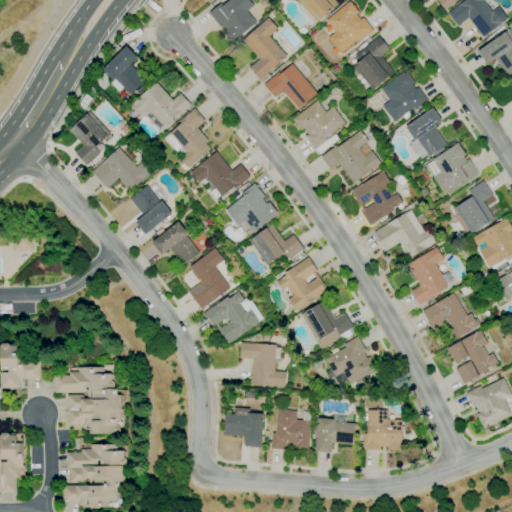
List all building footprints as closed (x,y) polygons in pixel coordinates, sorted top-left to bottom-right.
[(231,41),(223,32),(226,29),(221,24),(219,26),(208,13),(220,3),(223,6),(229,0),(249,0),(254,5),(246,12),(252,18),(260,11),(263,15),(255,22),(256,23),(236,40),(235,38),(231,41)] [(317,23),(302,5),(298,1),(297,0),(334,0),(338,4),(334,8),(333,7),(330,10),(329,10),(320,18),(321,19),(317,23)] [(456,0),(445,10),(436,0),(456,0)] [(483,37),(467,18),(457,26),(447,13),(458,4),(459,5),(465,0),(482,0),(492,12),(497,8),(505,19),(483,37)] [(340,53),(328,38),(329,37),(327,34),(333,30),(326,20),(349,1),(358,12),(356,14),(360,19),(363,17),(373,30),(360,40),(358,38),(340,53)] [(259,80),(249,68),(259,59),(242,40),(267,17),(277,28),(269,36),(286,55),(259,80)] [(511,72),(506,77),(493,58),(487,62),(479,50),(510,29),(511,33),(511,72)] [(372,89),(368,84),(368,85),(366,87),(364,86),(363,85),(363,83),(365,82),(366,81),(363,78),(362,80),(360,80),(358,79),(358,77),(359,76),(360,75),(352,66),(354,65),(350,63),(352,58),(357,60),(358,59),(354,56),(378,36),(390,48),(380,56),(393,71),(377,84),(377,85),(372,89)] [(130,95),(115,79),(113,81),(102,69),(127,46),(137,57),(130,64),(145,80),(130,95)] [(297,110),(281,91),(274,97),(263,85),(279,72),(281,74),(292,64),(317,93),(297,110)] [(334,74),(331,71),(336,66),(339,70),(334,74)] [(393,122),(382,106),(389,100),(381,88),(405,70),(414,82),(411,84),(415,89),(418,87),(427,101),(414,110),(413,108),(393,122)] [(159,130),(146,115),(149,112),(146,109),(139,115),(130,104),(156,81),(172,100),(180,93),(191,105),(176,118),(174,117),(163,127),(162,126),(159,130)] [(320,154),(316,149),(315,149),(305,136),(307,134),(304,129),(301,131),(292,119),(316,101),(325,112),(332,107),(344,122),(325,137),(331,145),(320,154)] [(184,170),(179,165),(182,162),(179,158),(180,156),(179,153),(167,137),(170,134),(169,133),(179,126),(181,124),(178,122),(194,108),(204,121),(196,128),(208,141),(205,144),(210,149),(187,168),(187,167),(184,170)] [(428,157),(423,149),(417,153),(409,142),(413,139),(405,127),(410,124),(409,123),(411,122),(433,108),(442,121),(434,126),(446,145),(428,157)] [(86,165),(75,153),(83,146),(68,130),(74,124),(72,122),(80,115),(82,117),(89,111),(110,133),(107,136),(94,148),(99,154),(86,165)] [(353,183),(338,164),(330,170),(320,157),(337,145),(338,147),(361,130),(369,141),(365,143),(372,152),(373,151),(381,162),(353,183)] [(438,195),(435,189),(438,187),(432,177),(434,176),(426,164),(432,160),(432,159),(459,142),(467,154),(462,156),(466,163),(469,161),(478,174),(465,183),(463,181),(443,194),(442,192),(438,195)] [(131,190),(129,188),(128,190),(120,181),(121,180),(119,177),(107,188),(92,172),(119,147),(120,148),(124,144),(131,153),(127,156),(136,166),(143,160),(153,171),(131,190)] [(215,199),(209,192),(214,188),(205,177),(198,183),(189,172),(216,151),(231,171),(241,164),(250,176),(233,189),(232,188),(221,197),(220,195),(215,199)] [(369,226),(360,211),(362,210),(350,191),(366,182),(383,171),(392,185),(387,188),(392,196),(397,193),(403,202),(399,205),(400,206),(369,226)] [(470,233),(454,208),(458,205),(457,204),(471,196),(467,191),(483,181),(492,195),(483,201),(494,217),(476,229),(470,233)] [(253,232),(244,220),(237,226),(225,211),(244,196),(241,193),(254,183),(264,196),(262,198),(266,204),(269,202),(277,213),(274,215),(253,232)] [(145,234),(135,222),(143,216),(129,199),(146,186),(159,203),(161,201),(171,213),(145,234)] [(409,259),(406,254),(405,255),(399,246),(400,245),(399,242),(385,251),(373,232),(405,213),(410,210),(423,232),(428,229),(436,242),(409,259)] [(489,268),(479,251),(486,246),(484,242),(475,247),(471,238),(506,218),(511,228),(511,230),(510,232),(511,234),(511,258),(511,256),(489,268)] [(182,265),(169,250),(164,255),(163,254),(161,255),(151,243),(158,237),(155,234),(161,229),(164,232),(170,226),(171,227),(178,222),(188,234),(186,235),(199,250),(182,265)] [(267,265),(249,240),(259,233),(260,233),(272,224),(284,241),(293,234),(303,248),(288,259),(284,253),(277,258),(267,265)] [(33,252),(12,251),(12,244),(11,244),(11,237),(12,237),(12,230),(34,231),(34,237),(36,237),(36,244),(33,244),(33,252)] [(419,305),(411,291),(420,286),(407,264),(436,247),(443,259),(435,264),(448,284),(434,292),(436,294),(419,305)] [(201,309),(188,291),(200,282),(199,280),(198,280),(191,272),(192,271),(189,267),(215,248),(224,260),(214,267),(230,288),(201,309)] [(296,312),(287,299),(288,298),(283,290),(282,290),(276,282),(285,275),(284,273),(308,257),(317,271),(315,272),(328,290),(296,312)] [(511,300),(509,295),(505,297),(496,280),(511,270),(511,300)] [(228,344),(215,325),(213,327),(203,313),(228,297),(230,299),(238,292),(243,299),(247,297),(263,318),(258,321),(259,322),(228,344)] [(454,339),(445,324),(433,330),(422,311),(453,293),(454,294),(459,292),(471,313),(472,313),(479,325),(454,339)] [(321,350),(315,341),(299,315),(304,312),(303,311),(318,303),(318,304),(324,301),(335,319),(345,313),(354,327),(348,330),(351,334),(342,340),(340,337),(332,343),(321,350)] [(464,384),(455,369),(461,366),(458,361),(455,363),(446,349),(461,340),(462,340),(479,330),(487,344),(483,347),(488,356),(492,354),(497,362),(488,368),(489,369),(478,375),(478,374),(468,380),(468,381),(464,384)] [(338,386),(333,377),(329,379),(324,372),(330,369),(324,359),(344,347),(343,344),(357,336),(366,350),(363,352),(367,358),(370,357),(377,369),(349,385),(347,381),(338,386)] [(285,386),(250,384),(252,359),(239,358),(240,342),(276,345),(276,348),(279,348),(283,352),(282,360),(275,362),(274,371),(286,372),(285,386)] [(12,389),(12,388),(0,388),(0,372),(8,372),(8,369),(0,370),(0,346),(1,346),(2,343),(9,343),(10,345),(10,346),(16,346),(16,354),(23,353),(24,362),(39,361),(40,378),(23,379),(23,389),(12,389)] [(114,434),(114,432),(91,434),(88,434),(88,431),(90,431),(89,427),(88,427),(88,419),(84,419),(84,422),(81,425),(66,425),(66,408),(67,408),(66,395),(81,395),(84,397),(84,399),(86,399),(86,391),(85,391),(85,393),(54,393),(54,376),(69,375),(69,372),(78,372),(78,368),(102,368),(102,374),(111,374),(111,380),(112,381),(114,383),(113,389),(117,389),(117,395),(120,395),(121,410),(119,410),(120,422),(117,422),(117,425),(119,425),(120,434),(114,434)] [(482,427),(476,414),(479,412),(476,406),(473,408),(466,393),(480,386),(482,389),(503,378),(511,396),(504,400),(510,413),(482,427)] [(268,397),(261,396),(262,389),(269,390),(268,397)] [(260,447),(244,446),(245,436),(224,435),(225,414),(234,414),(234,408),(248,409),(248,413),(262,414),(260,447)] [(308,452),(270,448),(272,433),(275,433),(277,409),(297,411),(296,420),(302,420),(303,412),(310,413),(309,421),(311,421),(308,452)] [(387,450),(387,447),(380,447),(380,449),(364,449),(363,434),(368,433),(367,420),(365,420),(365,413),(367,413),(367,410),(387,411),(387,419),(401,420),(401,434),(400,450),(387,450)] [(331,453),(315,452),(315,451),(318,418),(331,419),(331,415),(346,416),(345,423),(355,424),(353,445),(332,444),(331,453)] [(0,493),(0,435),(2,433),(7,433),(10,435),(16,436),(17,444),(23,443),(22,456),(23,468),(19,468),(19,477),(16,477),(16,492),(0,493)] [(78,508),(78,502),(63,503),(62,486),(88,485),(88,478),(84,478),(84,483),(68,483),(68,470),(66,470),(66,453),(81,452),(81,449),(83,449),(83,445),(114,444),(114,451),(123,450),(123,457),(124,457),(126,460),(126,465),(124,467),(123,481),(118,482),(117,501),(113,501),(113,506),(83,507),(83,508),(78,508)]
